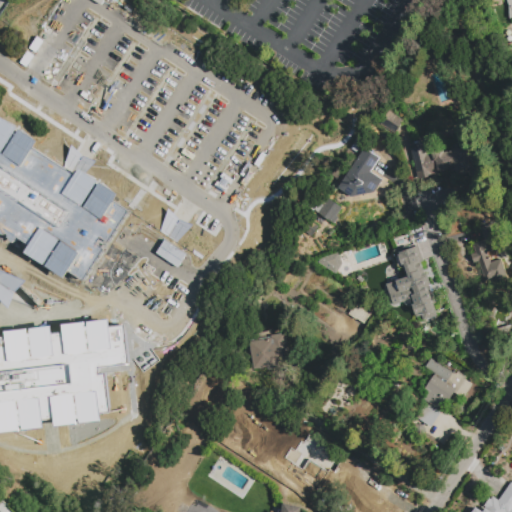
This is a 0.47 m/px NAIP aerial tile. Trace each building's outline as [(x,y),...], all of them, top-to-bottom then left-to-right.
[(60,31),(75,0),(58,0),(46,24),(60,31)] [(389,112),(403,121),(395,134),(381,125),(389,112)] [(0,308),(15,319),(19,313),(12,309),(18,299),(6,291),(18,273),(5,265),(1,270),(7,274),(5,277),(8,279),(2,288),(0,286),(0,134),(10,141),(9,144),(179,256),(151,300),(157,303),(147,317),(142,313),(125,340),(123,343),(118,340),(103,330),(96,340),(86,356),(63,341),(48,331),(47,333),(40,329),(38,333),(50,341),(91,368),(81,383),(92,391),(55,447),(44,440),(34,455),(0,432),(0,308)] [(411,147),(426,143),(429,156),(436,155),(436,157),(453,153),(452,149),(462,146),(463,151),(476,148),(482,171),(453,178),(452,173),(433,177),(434,178),(419,182),(411,147)] [(381,161),(372,175),(384,183),(375,195),(352,200),(339,191),(366,151),(381,161)] [(333,222),(341,207),(325,198),(317,214),(333,222)] [(482,231),(493,227),(494,230),(498,228),(501,237),(497,239),(499,245),(492,247),(494,253),(488,255),(492,266),(503,262),(509,281),(502,284),(501,282),(496,284),(495,280),(487,283),(480,265),(475,266),(472,258),(476,256),(473,247),(486,242),(482,231)] [(328,274),(343,267),(336,251),(321,258),(328,274)] [(425,302),(403,305),(402,297),(407,296),(406,293),(405,293),(403,284),(393,285),(390,266),(413,262),(416,280),(426,279),(429,299),(425,300),(425,302)] [(375,310),(364,328),(347,317),(359,300),(375,310)] [(278,337),(287,335),(287,337),(291,360),(306,357),(308,370),(290,373),(289,369),(270,372),(269,370),(256,372),(251,345),(262,343),(262,341),(273,339),(273,338),(278,337)] [(433,430),(418,421),(429,405),(423,401),(438,377),(427,370),(432,361),(454,376),(455,374),(458,377),(459,374),(468,380),(467,383),(473,388),(464,401),(456,396),(433,430)] [(59,490),(37,476),(54,450),(76,464),(59,490)] [(97,474),(98,475),(98,476),(80,502),(67,493),(85,466),(97,474)] [(472,511),(475,508),(479,511),(481,511),(485,507),(484,505),(490,497),(497,501),(510,483),(511,484),(511,511),(472,511)] [(300,511),(302,506),(283,503),(281,511),(300,511)]
